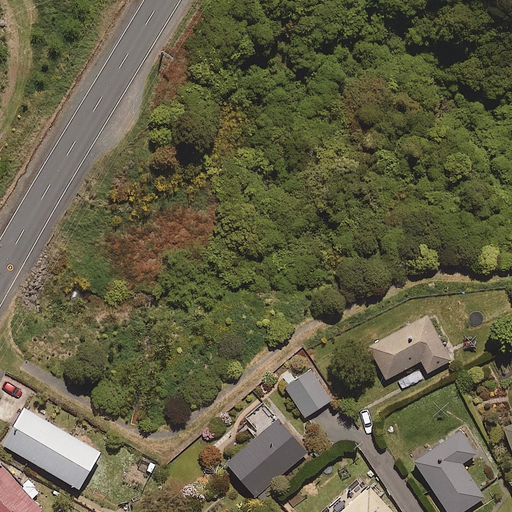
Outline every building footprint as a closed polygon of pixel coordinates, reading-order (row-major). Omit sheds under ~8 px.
[(451,351),(426,304),(366,335),(385,370),(419,352),(425,365),(451,351)] [(304,410),(331,393),(310,360),(283,377),(304,410)] [(250,412),(259,422),(224,453),(255,489),(307,445),(267,397),(250,412)] [(511,400),(500,405),(511,439),(511,400)] [(77,479),(97,441),(22,401),(2,439),(77,479)] [(461,419),(412,450),(450,511),(453,511),(485,493),(460,453),(476,444),(461,419)] [(33,511),(43,503),(0,458),(0,511),(33,511)] [(391,511),(397,507),(368,475),(326,511),(391,511)]
